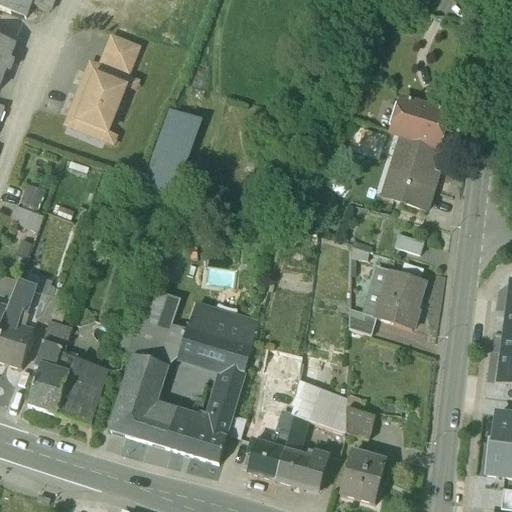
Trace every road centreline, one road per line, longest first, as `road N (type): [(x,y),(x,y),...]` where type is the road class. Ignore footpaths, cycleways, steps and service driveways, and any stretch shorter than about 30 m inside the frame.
road 1 (tertiary): [(436,511),(470,224)]
road 2 (secondary): [(223,511),(0,444)]
road 3 (tertiary): [(470,224),(499,0)]
